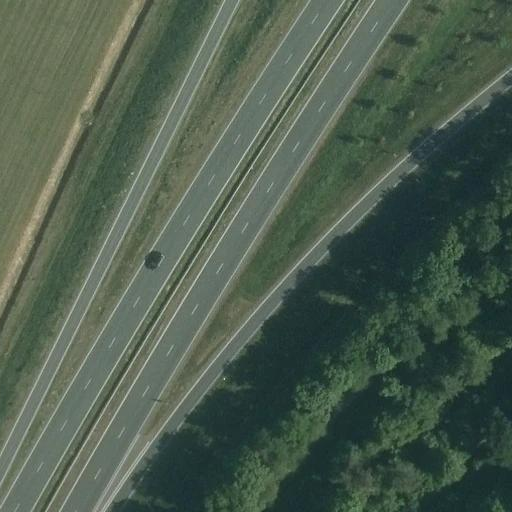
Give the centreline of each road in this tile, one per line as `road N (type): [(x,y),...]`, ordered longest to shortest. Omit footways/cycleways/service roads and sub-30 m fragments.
road 1 (trunk): [(77,511),(391,0)]
road 2 (trunk): [(328,0),(166,254),(16,511)]
road 3 (trunk): [(107,511),(274,300),(429,146),(511,78)]
road 4 (trunk): [(232,0),(0,470)]
